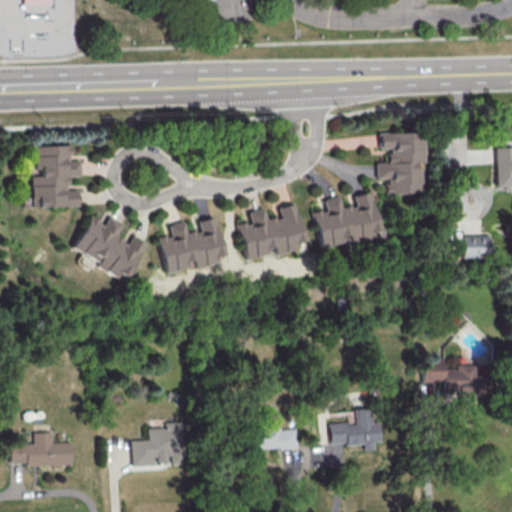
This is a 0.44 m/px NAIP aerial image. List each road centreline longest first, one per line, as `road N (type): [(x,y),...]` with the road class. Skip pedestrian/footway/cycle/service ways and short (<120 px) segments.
road 1 (tertiary): [(295,78),(0,89)]
road 2 (tertiary): [(511,71),(295,78)]
road 3 (residential): [(305,153),(285,173),(249,185),(194,189),(138,179)]
